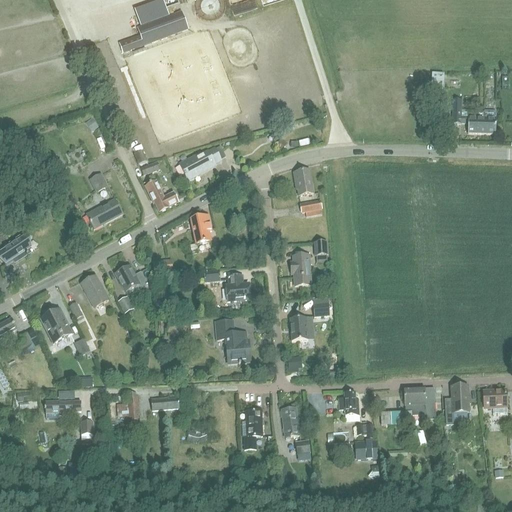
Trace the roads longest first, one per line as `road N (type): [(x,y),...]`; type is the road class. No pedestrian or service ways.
road 1 (tertiary): [(261,172),(363,150),(511,156)]
road 2 (unclassified): [(156,226),(55,0)]
road 3 (residential): [(283,385),(261,172)]
road 4 (tertiary): [(0,310),(156,226)]
road 5 (unknown): [(350,152),(297,0)]
